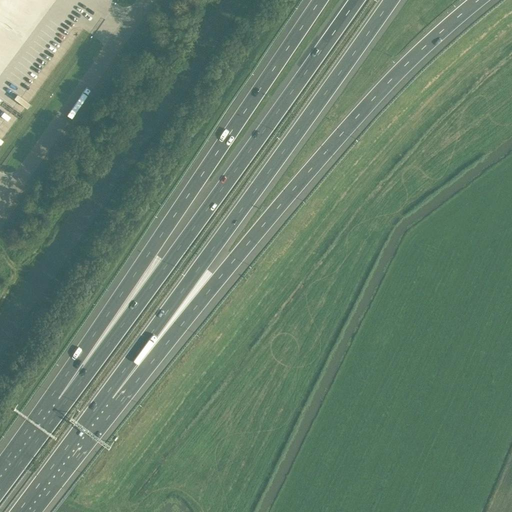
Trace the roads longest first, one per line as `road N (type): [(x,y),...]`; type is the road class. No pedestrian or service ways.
road 1 (motorway): [(110,399),(343,131),(477,0)]
road 2 (motorway): [(357,0),(97,359),(59,399)]
road 3 (motorway): [(110,399),(390,0)]
road 4 (motorway): [(319,0),(80,354),(59,399)]
road 5 (unclassified): [(0,207),(136,0)]
road 6 (motorway): [(27,511),(110,399)]
